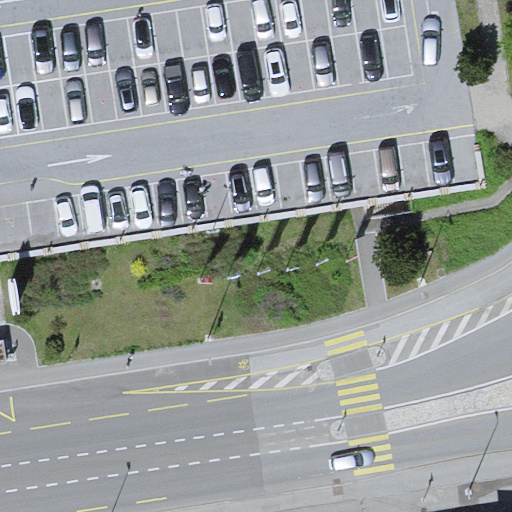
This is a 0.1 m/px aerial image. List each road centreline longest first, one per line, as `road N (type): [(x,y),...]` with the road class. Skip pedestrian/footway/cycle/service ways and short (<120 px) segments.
road 1 (primary): [(511,341),(219,446)]
road 2 (primary): [(219,446),(511,431)]
road 3 (primary): [(0,482),(219,446)]
